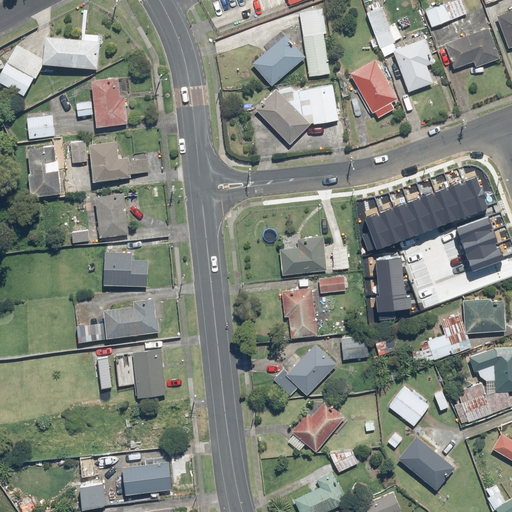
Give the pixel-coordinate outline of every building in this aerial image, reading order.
[(444,1),(426,8),(432,26),(468,12),(463,0),(456,0),(445,4),(444,1)] [(366,10),(377,37),(370,40),(372,46),(379,43),(380,46),(396,40),(382,4),(366,10)] [(326,32),(322,8),(301,11),(310,76),(330,73),(324,32),(326,32)] [(511,9),(499,14),(511,47),(511,46),(511,9)] [(447,42),(457,66),(473,60),(476,66),(500,57),(489,26),(447,42)] [(286,33),(253,61),(273,83),(305,55),(286,33)] [(86,38),(46,35),(44,59),(44,63),(96,68),(99,35),(86,34),(86,38)] [(434,82),(427,64),(435,61),(426,37),(394,49),(409,91),(434,82)] [(17,43),(7,61),(34,77),(36,77),(44,63),(44,59),(17,43)] [(350,72),(372,111),(374,109),(379,116),(394,108),(391,101),(398,97),(376,57),(350,72)] [(0,80),(24,94),(34,77),(7,61),(0,71),(0,80)] [(121,95),(119,76),(92,79),(97,126),(128,122),(125,95),(121,95)] [(333,83),(279,91),(275,87),(255,106),(292,142),(311,123),(338,119),(333,83)] [(92,101),(77,102),(78,115),(93,114),(92,101)] [(53,114),(28,116),(29,136),(54,135),(53,114)] [(88,161),(86,138),(71,140),(73,162),(88,161)] [(119,156),(118,139),(90,142),(93,180),(132,176),(132,173),(150,171),(148,157),(129,158),(129,155),(119,156)] [(56,142),(28,145),(34,195),(61,192),(56,142)] [(361,235),(367,251),(376,248),(377,250),(488,208),(476,176),(366,218),(370,231),(361,235)] [(125,191),(96,194),(100,236),(129,233),(125,191)] [(487,217),(457,229),(474,271),(504,259),(487,217)] [(88,229),(72,230),(73,240),(89,239),(88,229)] [(299,246),(279,248),(282,273),(327,269),(324,235),(298,237),(299,246)] [(346,247),(332,248),(334,269),(348,267),(346,247)] [(132,251),(105,250),(103,283),(148,285),(149,259),(132,258),(132,251)] [(376,298),(377,313),(379,313),(380,320),(396,318),(395,311),(413,309),(412,296),(406,297),(402,257),(375,259),(379,298),(376,298)] [(442,280),(439,265),(429,267),(432,282),(442,280)] [(345,275),(319,277),(320,291),(346,289),(345,275)] [(285,315),(289,314),(291,329),(295,328),(296,336),(317,334),(311,287),(283,290),(285,315)] [(106,321),(76,325),(78,341),(160,331),(155,296),(133,299),(133,304),(104,308),(106,321)] [(465,298),(465,324),(464,324),(459,310),(441,317),(446,333),(420,342),(422,350),(413,349),(412,357),(424,358),(424,354),(427,362),(472,346),(467,331),(506,330),(505,301),(491,301),(491,298),(465,298)] [(377,352),(392,346),(387,334),(372,341),(377,352)] [(366,336),(342,336),(342,358),(366,357),(366,336)] [(291,392),(298,385),(307,393),(338,362),(316,341),(290,368),(288,366),(276,378),(291,392)] [(495,379),(495,388),(506,388),(511,388),(511,344),(495,345),(470,356),(474,370),(478,369),(480,374),(486,379),(495,379)] [(134,353),(116,355),(119,384),(137,382),(138,396),(166,393),(160,346),(133,349),(134,353)] [(463,424),(511,404),(511,403),(506,388),(495,388),(486,392),(481,382),(458,391),(461,400),(454,402),(463,424)] [(430,405),(405,385),(390,404),(415,424),(430,405)] [(449,405),(442,390),(435,393),(442,408),(449,405)] [(291,430),(316,451),(345,416),(352,421),(357,414),(343,402),(337,409),(325,399),(313,414),(308,410),(291,430)] [(157,443),(154,419),(129,421),(129,417),(102,420),(105,448),(157,443)] [(511,438),(502,432),(493,447),(511,457),(511,438)] [(455,466),(417,435),(399,457),(437,488),(455,466)] [(358,461),(351,448),(340,453),(339,450),(331,454),(340,471),(358,461)] [(169,462),(123,464),(125,491),(170,488),(169,462)] [(320,511),(347,500),(332,470),(317,478),(320,485),(294,497),(301,511),(320,511)] [(104,483),(80,484),(81,506),(105,505),(104,483)] [(487,489),(491,506),(493,510),(496,508),(498,511),(511,511),(511,497),(507,500),(496,484),(487,489)] [(367,511),(394,511),(402,508),(393,491),(364,505),(367,511)]
